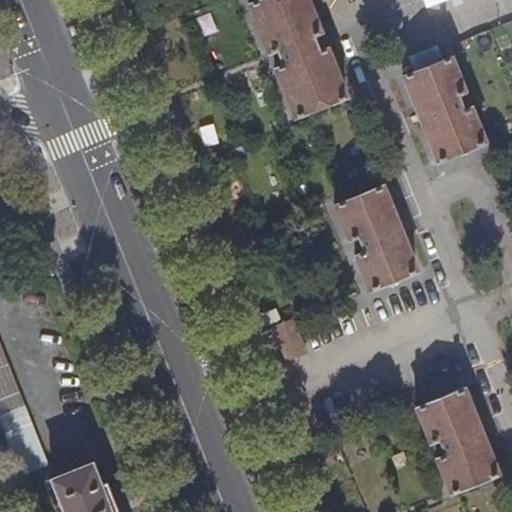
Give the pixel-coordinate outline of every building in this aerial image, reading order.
[(274,73),(294,120),(346,98),(326,51),(319,54),(312,37),(320,34),(305,0),(268,0),(248,8),(269,56),(278,52),(285,69),(274,73)] [(451,61),(404,79),(438,164),(484,145),(471,111),(464,113),(457,97),(464,94),(451,61)] [(370,291),(416,272),(382,190),(335,209),(349,242),(357,238),(364,255),(356,259),(370,291)] [(305,352),(293,320),(274,327),(287,359),(305,352)] [(49,470),(0,348),(0,420),(24,480),(49,470)] [(498,474),(464,391),(418,410),(431,444),(440,441),(447,457),(438,460),(452,494),(498,474)] [(117,511),(107,486),(101,489),(97,479),(92,469),(54,484),(65,511),(117,511)]
